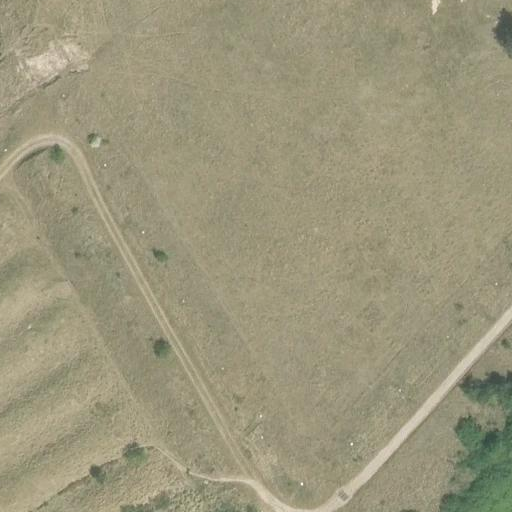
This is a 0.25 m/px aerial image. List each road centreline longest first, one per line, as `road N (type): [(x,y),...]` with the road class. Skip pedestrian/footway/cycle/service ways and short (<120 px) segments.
road 1 (track): [(257,492),(67,148),(51,139),(21,148),(0,174)]
road 2 (track): [(511,306),(325,511)]
